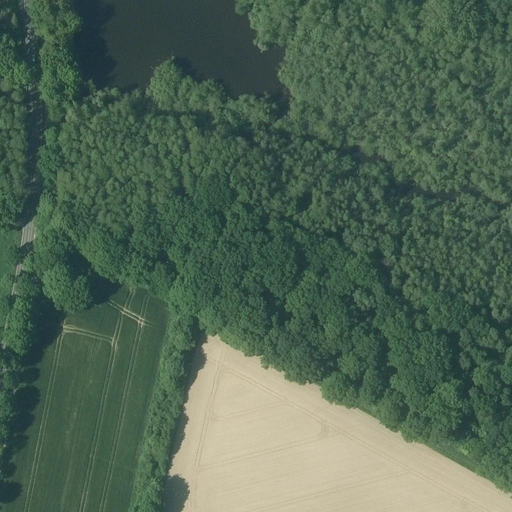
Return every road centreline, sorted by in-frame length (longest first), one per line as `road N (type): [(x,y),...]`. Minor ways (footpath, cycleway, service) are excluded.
road 1 (track): [(28,229),(511,490)]
road 2 (secondary): [(30,222),(30,0)]
road 3 (secondary): [(0,381),(30,222)]
